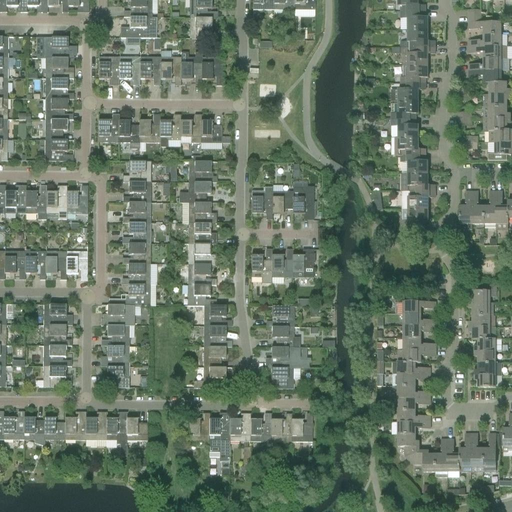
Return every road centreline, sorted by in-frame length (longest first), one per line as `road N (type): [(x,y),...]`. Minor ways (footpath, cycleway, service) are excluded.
road 1 (residential): [(511,398),(486,411),(458,412),(447,402),(453,270),(440,244),(454,210),(451,173)]
road 2 (residential): [(451,173),(442,100),(452,62),(445,0)]
road 3 (residential): [(255,402),(240,312),(240,234)]
road 4 (residential): [(255,402),(86,400)]
road 5 (residential): [(240,104),(86,102)]
road 6 (residential): [(86,175),(100,183),(99,288),(87,296)]
road 7 (residential): [(240,234),(240,104)]
